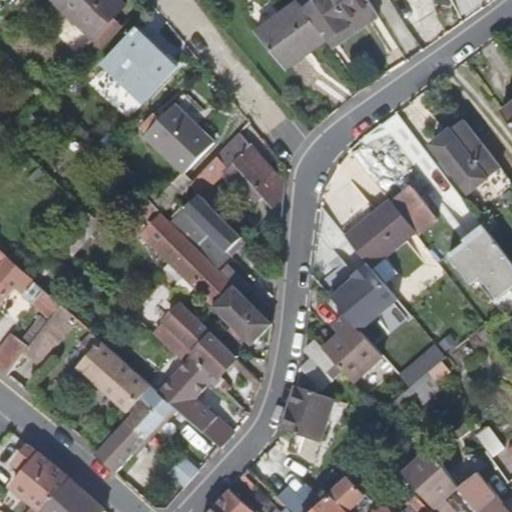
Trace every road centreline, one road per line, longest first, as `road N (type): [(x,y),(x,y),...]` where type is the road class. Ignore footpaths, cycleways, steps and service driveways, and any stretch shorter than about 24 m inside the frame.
road 1 (residential): [(188,511),(261,433),(281,372),(307,169),(511,5)]
road 2 (unknown): [(307,169),(169,0)]
road 3 (residential): [(0,397),(137,511)]
